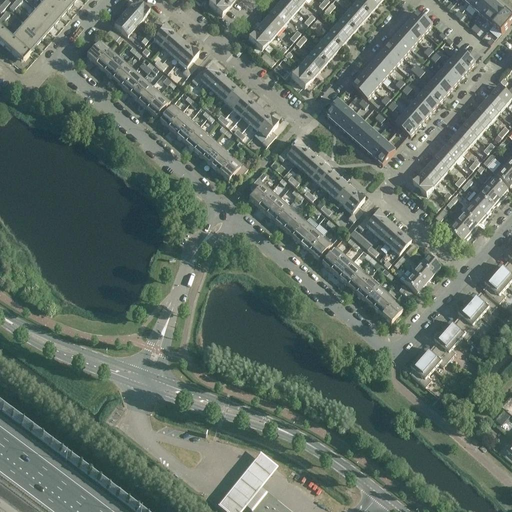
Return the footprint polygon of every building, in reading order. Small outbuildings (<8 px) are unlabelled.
[(18,0),(14,5),(18,8),(22,3),(18,0)] [(52,0),(47,0),(43,5),(61,20),(67,13),(52,0)] [(66,0),(52,0),(67,13),(73,6),(66,0)] [(190,0),(202,9),(206,5),(200,0),(190,0)] [(214,0),(208,7),(222,19),(229,10),(217,0),(214,0)] [(233,0),(217,0),(229,10),(236,2),(233,0)] [(299,0),(284,0),(284,1),(298,13),(305,5),(299,0)] [(365,0),(360,0),(355,6),(369,18),(376,10),(365,0)] [(381,0),(365,0),(376,10),(383,2),(381,0)] [(475,0),(469,7),(477,15),(489,0),(475,0)] [(489,0),(477,15),(485,22),(498,7),(490,0),(489,0)] [(284,1),(277,9),(291,21),(298,13),(284,1)] [(2,7),(5,10),(10,5),(6,2),(2,7)] [(128,12),(142,24),(143,23),(149,15),(136,3),(128,12)] [(9,11),(13,14),(18,8),(14,5),(9,11)] [(43,5),(37,12),(54,27),(61,20),(43,5)] [(355,6),(348,14),(362,26),(369,18),(355,6)] [(485,22),(493,29),(506,14),(498,7),(485,22)] [(277,9),(270,17),(284,29),(291,21),(277,9)] [(37,12),(31,19),(48,35),(54,27),(37,12)] [(121,20),(135,32),(142,24),(128,12),(121,20)] [(1,20),(5,23),(10,18),(6,14),(1,20)] [(348,14),(341,22),(355,34),(362,26),(348,14)] [(493,29),(502,36),(511,24),(511,19),(506,14),(493,29)] [(433,28),(418,15),(411,24),(425,37),(433,28)] [(270,17),(263,25),(276,38),(284,29),(270,17)] [(31,19),(24,26),(42,42),(48,35),(31,19)] [(114,28),(128,40),(135,32),(121,20),(114,28)] [(150,30),(155,35),(163,27),(157,22),(150,30)] [(341,22),(334,30),(348,42),(355,34),(341,22)] [(425,37),(411,24),(403,32),(418,45),(425,37)] [(263,25),(255,33),(269,46),(276,38),(263,25)] [(24,26),(18,34),(35,49),(42,42),(24,26)] [(153,43),(161,50),(173,36),(165,29),(153,43)] [(334,30),(326,38),(340,50),(348,42),(334,30)] [(107,36),(115,44),(119,39),(111,32),(107,36)] [(418,45),(403,32),(396,40),(411,53),(418,45)] [(269,46),(255,33),(248,42),(262,54),(268,46),(269,47),(269,46)] [(12,41),(18,47),(29,56),(35,49),(18,34),(12,41)] [(161,50),(169,57),(181,44),(173,36),(161,50)] [(0,44),(0,45),(11,55),(18,47),(12,41),(7,37),(0,44)] [(326,38),(319,46),(333,59),(340,50),(326,38)] [(411,53),(396,40),(389,48),(404,61),(411,53)] [(86,59),(95,67),(109,51),(101,43),(86,59)] [(169,57),(178,65),(190,51),(181,44),(169,57)] [(310,52),(312,55),(326,67),(333,59),(319,46),(317,44),(310,52)] [(18,47),(11,55),(22,65),(30,57),(29,56),(18,47)] [(404,61),(389,48),(382,56),(397,69),(404,61)] [(95,67),(104,75),(118,58),(109,51),(95,67)] [(182,76),(187,80),(197,69),(192,65),(198,58),(190,51),(178,65),(186,72),(182,76)] [(476,66),(461,53),(453,61),(468,74),(476,66)] [(312,55),(305,63),(319,75),(326,67),(312,55)] [(260,61),(270,70),(271,70),(275,66),(264,56),(260,61)] [(397,69),(382,56),(375,64),(390,77),(397,69)] [(104,75),(112,82),(127,66),(118,58),(104,75)] [(468,74),(453,61),(446,69),(461,83),(468,74)] [(305,63),(298,71),(312,83),(319,75),(305,63)] [(390,77),(375,64),(368,72),(383,86),(390,77)] [(112,82),(121,90),(135,73),(127,66),(112,82)] [(273,72),(274,73),(284,82),(288,77),(278,68),(273,72)] [(461,83),(446,69),(439,78),(454,91),(461,83)] [(200,84),(208,91),(220,77),(212,70),(206,77),(201,73),(191,84),(196,88),(200,84)] [(312,83),(298,71),(297,72),(298,72),(291,79),(304,91),(312,83)] [(383,86),(368,72),(361,81),(376,94),(383,86)] [(121,90),(129,97),(144,81),(135,73),(121,90)] [(208,91),(216,98),(228,85),(220,77),(208,91)] [(454,91),(439,78),(432,86),(447,99),(454,91)] [(129,97),(138,105),(152,89),(144,81),(129,97)] [(376,94),(361,81),(353,89),(368,102),(376,94)] [(216,98),(224,105),(236,92),(228,85),(216,98)] [(447,99),(432,86),(425,94),(440,107),(447,99)] [(138,105),(147,112),(161,96),(152,89),(138,105)] [(511,99),(500,89),(492,97),(506,109),(511,102),(511,99)] [(224,105),(233,113),(245,99),(236,92),(224,105)] [(440,107),(425,94),(418,102),(433,115),(440,107)] [(147,112),(156,120),(170,104),(161,96),(147,112)] [(492,97),(485,105),(499,117),(506,109),(492,97)] [(233,113),(241,120),(253,106),(245,99),(233,113)] [(433,115),(418,102),(411,110),(425,123),(433,115)] [(347,110),(338,103),(325,117),(334,125),(347,110)] [(485,105),(478,113),(492,126),(499,117),(485,105)] [(241,120),(249,127),(261,113),(253,106),(241,120)] [(159,123),(168,131),(182,115),(173,107),(159,123)] [(355,117),(347,110),(334,125),(342,132),(355,117)] [(425,123),(411,110),(403,118),(418,131),(425,123)] [(249,127),(257,134),(269,121),(261,113),(249,127)] [(478,113),(471,121),(485,134),(492,126),(478,113)] [(168,131),(177,139),(191,122),(182,115),(168,131)] [(363,124),(355,117),(342,132),(350,139),(363,124)] [(418,131),(403,118),(396,127),(398,128),(400,131),(403,133),(411,140),(418,131)] [(265,141),(262,146),(267,150),(276,139),(272,135),(277,128),(269,121),(257,134),(265,141)] [(471,121),(464,130),(478,142),(485,134),(471,121)] [(177,139),(185,146),(200,130),(191,122),(177,139)] [(371,131),(363,124),(350,139),(358,146),(371,131)] [(185,146),(194,154),(208,138),(200,130),(185,146)] [(464,130),(457,138),(471,150),(478,142),(464,130)] [(379,139),(371,131),(358,146),(366,153),(379,139)] [(194,154),(203,161),(217,145),(208,138),(194,154)] [(457,138),(450,146),(463,158),(468,152),(471,150),(457,138)] [(387,146),(379,139),(366,153),(374,161),(387,146)] [(203,161),(211,169),(225,153),(217,145),(203,161)] [(286,160),(294,167),(306,153),(298,146),(291,153),(287,148),(277,159),(282,164),(286,160)] [(396,153),(387,146),(374,161),(383,168),(396,153)] [(450,146),(442,154),(456,166),(463,158),(450,146)] [(211,169),(220,177),(234,160),(225,153),(211,169)] [(294,167),(302,174),(314,160),(306,153),(294,167)] [(442,154),(435,162),(449,174),(456,166),(442,154)] [(234,160),(220,177),(228,184),(235,177),(240,182),(248,172),(234,160)] [(302,174),(311,181),(323,168),(314,160),(302,174)] [(435,162),(428,170),(442,182),(449,174),(435,162)] [(311,181),(319,188),(331,175),(323,168),(311,181)] [(511,175),(505,169),(497,178),(510,190),(511,188),(511,175)] [(428,170),(421,178),(435,190),(442,182),(428,170)] [(248,202),(257,209),(271,193),(261,184),(266,178),(263,175),(250,190),(255,195),(248,202)] [(319,188),(327,196),(339,182),(331,175),(319,188)] [(421,178),(414,187),(427,199),(435,190),(421,178)] [(492,178),(484,187),(502,203),(506,198),(505,196),(508,192),(492,178)] [(327,196),(335,203),(347,189),(339,182),(327,196)] [(484,187),(477,196),(493,210),(496,207),(497,208),(502,203),(484,187)] [(335,203),(344,210),(356,197),(347,189),(335,203)] [(257,209),(266,217),(280,200),(271,193),(257,209)] [(469,204),(472,207),(487,220),(491,215),(490,213),(493,210),(477,196),(469,204)] [(352,217),(348,221),(353,226),(363,215),(358,211),(364,204),(356,197),(344,210),(352,217)] [(266,217),(274,225),(289,208),(280,200),(266,217)] [(426,206),(436,215),(441,211),(430,201),(426,206)] [(472,207),(465,215),(478,227),(481,224),(482,225),(487,220),(472,207)] [(274,225),(283,232),(297,216),(289,208),(274,225)] [(436,221),(440,225),(448,216),(443,212),(436,221)] [(365,230),(374,237),(386,223),(378,215),(371,222),(367,218),(357,229),(362,233),(365,230)] [(465,215),(457,224),(472,237),(476,232),(475,231),(478,227),(465,215)] [(283,232),(292,240),(306,223),(297,216),(283,232)] [(292,240),(300,247),(315,231),(306,223),(292,240)] [(374,237),(382,244),(394,230),(386,223),(374,237)] [(472,237),(457,224),(449,233),(462,245),(466,241),(467,242),(472,237)] [(382,244),(390,251),(403,237),(394,230),(382,244)] [(300,247),(309,255),(323,238),(315,231),(300,247)] [(403,237),(390,251),(399,259),(411,245),(403,237)] [(323,238),(309,255),(318,263),(332,246),(323,238)] [(413,246),(405,255),(410,259),(418,250),(413,246)] [(321,266),(330,273),(345,257),(336,249),(321,266)] [(330,273),(339,281),(353,265),(345,257),(330,273)] [(427,258),(419,267),(432,279),(440,270),(427,258)] [(339,281),(347,289),(362,272),(353,265),(339,281)] [(419,267),(411,276),(425,288),(432,279),(419,267)] [(501,267),(493,277),(508,290),(511,284),(511,269),(509,267),(505,271),(501,267)] [(347,289),(356,296),(370,280),(362,272),(347,289)] [(403,285),(417,297),(425,288),(411,276),(403,285)] [(485,294),(500,307),(505,300),(501,297),(508,290),(493,277),(485,286),(489,290),(485,294)] [(356,296),(364,304),(379,287),(370,280),(356,296)] [(364,304),(373,311),(387,295),(379,287),(364,304)] [(402,296),(407,300),(411,304),(415,299),(406,291),(402,296)] [(373,311),(382,319),(396,302),(387,295),(373,311)] [(475,298),(467,307),(481,319),(487,312),(491,316),(497,309),(483,297),(479,301),(475,298)] [(411,304),(407,300),(402,306),(406,309),(411,304)] [(396,302),(382,319),(391,327),(402,313),(394,306),(396,303),(396,302)] [(463,319),(459,324),(473,336),(479,330),(475,326),(481,319),(467,307),(459,316),(463,319)] [(451,325),(443,334),(457,346),(463,339),(467,343),(473,336),(459,324),(455,328),(451,325)] [(439,346),(435,351),(449,363),(455,357),(451,353),(457,346),(443,334),(435,343),(439,346)] [(428,352),(420,361),(434,373),(440,366),(444,370),(449,363),(435,351),(432,355),(428,352)] [(412,378),(426,390),(431,384),(427,380),(434,373),(420,361),(412,370),(416,373),(412,378)] [(446,401),(442,405),(448,410),(451,405),(446,401)] [(504,412),(493,424),(498,428),(508,416),(504,412)] [(506,448),(499,455),(511,465),(511,448),(509,451),(506,448)] [(248,511),(253,511),(267,496),(261,491),(278,470),(260,456),(217,508),(221,511),(243,511),(245,510),(248,511)] [(286,511),(267,496),(253,511),(286,511)]
